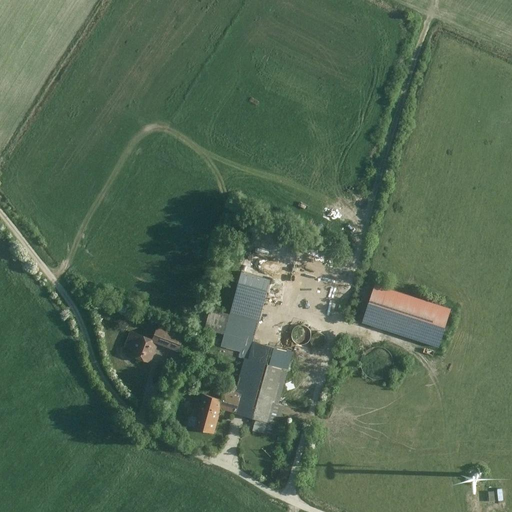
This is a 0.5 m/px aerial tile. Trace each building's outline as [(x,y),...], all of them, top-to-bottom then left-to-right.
[(260,321),(274,278),(246,269),(233,313),(260,321)] [(440,347),(452,308),(377,285),(365,324),(440,347)] [(221,352),(249,360),(255,340),(260,321),(233,313),(221,352)] [(184,335),(156,326),(152,338),(159,341),(179,348),(184,335)] [(152,338),(128,330),(121,348),(133,352),(140,361),(150,365),(159,341),(152,338)] [(274,435),(296,352),(255,340),(249,360),(240,389),(233,412),(251,418),(248,427),(274,435)] [(221,397),(203,392),(196,415),(189,413),(186,423),(212,430),(219,408),(233,412),(240,389),(225,385),(221,397)]
